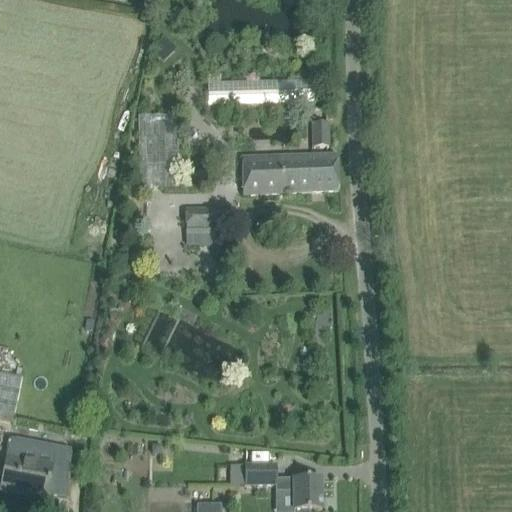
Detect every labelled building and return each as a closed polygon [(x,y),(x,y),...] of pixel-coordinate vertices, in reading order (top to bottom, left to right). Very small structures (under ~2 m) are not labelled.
[(212,76),(205,76),(206,109),(207,109),(225,108),(225,107),(313,105),(313,82),(219,83),(219,76),(212,76)] [(177,117),(137,118),(138,191),(178,190),(177,117)] [(310,125),(311,150),(327,149),(326,125),(310,125)] [(241,159),(241,197),(337,193),(336,157),(316,158),(241,159)] [(185,212),(185,230),(234,229),(234,211),(185,212)] [(5,459),(0,485),(0,491),(45,500),(46,496),(67,500),(69,455),(22,446),(19,462),(5,459)] [(151,447),(150,455),(159,456),(160,447),(151,447)] [(276,490),(276,494),(292,494),(292,511),(320,511),(320,480),(281,481),(281,468),(244,468),(244,491),(276,490)]
